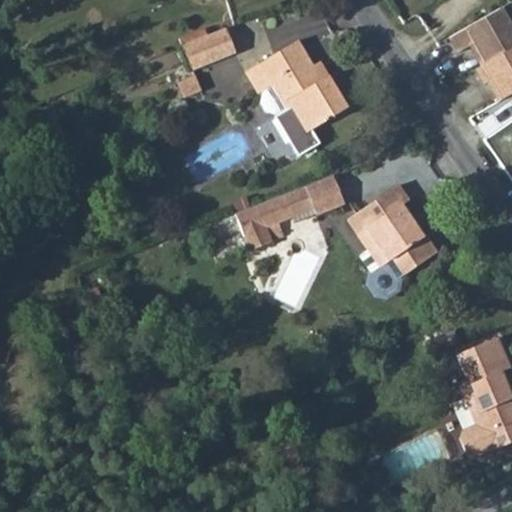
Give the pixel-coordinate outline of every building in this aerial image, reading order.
[(511,34),(496,6),(445,33),(454,49),(470,41),(481,61),(511,44),(511,34)] [(180,46),(191,70),(234,53),(224,29),(180,46)] [(311,68),(296,43),(246,73),(259,95),(263,92),(260,105),(265,113),(277,116),(276,119),(298,157),(320,144),(312,130),(345,111),(326,78),(319,81),(311,68)] [(511,44),(481,61),(473,66),(481,81),(488,78),(499,98),(511,90),(511,44)] [(311,68),(319,81),(326,78),(317,64),(311,68)] [(333,176),(305,187),(313,206),(316,214),(344,204),(333,176)] [(355,213),(365,228),(357,233),(368,249),(380,267),(370,274),(368,284),(375,294),(385,296),(396,289),(398,279),(402,276),(404,275),(436,253),(426,238),(423,240),(401,207),(407,202),(397,186),(355,213)] [(292,215),(313,206),(305,187),(284,195),(292,215)] [(284,195),(255,206),(247,209),(233,215),(247,251),(269,243),(269,241),(279,237),(272,223),(277,221),(292,215),(284,195)] [(229,205),(233,215),(247,209),(243,200),(229,205)] [(348,219),(357,233),(365,228),(355,213),(348,219)] [(272,223),(279,237),(282,236),(277,221),(272,223)] [(370,274),(380,267),(368,249),(358,256),(367,269),(364,285),(372,298),(386,301),(399,292),(402,276),(398,279),(396,289),(385,296),(375,294),(368,284),(370,274)] [(474,458),(511,441),(511,393),(503,372),(508,370),(495,339),(457,354),(468,381),(474,395),(465,399),(476,425),(462,430),(460,437),(468,455),(474,458)] [(460,385),(465,399),(474,395),(468,381),(460,385)]
